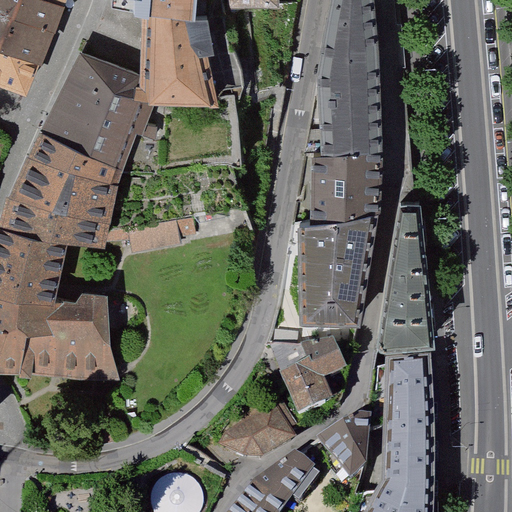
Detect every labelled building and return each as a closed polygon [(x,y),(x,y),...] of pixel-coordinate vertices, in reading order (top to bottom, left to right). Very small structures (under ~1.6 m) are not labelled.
[(0,0),(0,17),(49,38),(59,11),(29,0),(0,0)] [(63,0),(29,0),(59,11),(63,0)] [(145,20),(198,23),(199,0),(104,0),(105,3),(112,4),(111,15),(145,20)] [(330,0),(329,11),(346,11),(380,8),(379,0),(330,0)] [(346,11),(346,76),(380,75),(380,8),(346,11)] [(329,11),(317,74),(322,153),(345,152),(346,76),(346,11),(329,11)] [(0,17),(0,57),(37,71),(49,38),(0,17)] [(145,20),(143,79),(142,105),(155,105),(210,104),(210,107),(217,106),(208,57),(215,55),(209,20),(198,23),(145,20)] [(79,55),(40,138),(120,176),(133,138),(153,147),(153,133),(143,130),(155,105),(142,105),(143,79),(79,55)] [(0,93),(25,104),(37,71),(0,57),(0,93)] [(346,76),(345,152),(382,149),(381,116),(380,75),(346,76)] [(114,188),(120,176),(40,138),(28,159),(114,188)] [(336,152),(336,209),(382,207),(382,149),(345,152),(336,152)] [(322,153),(312,153),(312,210),(336,209),(336,152),(322,153)] [(26,159),(8,201),(105,228),(114,188),(28,159),(26,159)] [(6,200),(0,223),(0,232),(67,246),(100,252),(105,228),(8,201),(6,200)] [(404,204),(383,345),(441,344),(427,203),(421,203),(404,204)] [(336,209),(334,329),(364,328),(382,207),(336,209)] [(334,329),(336,209),(312,210),(291,215),(293,329),(334,329)] [(0,299),(52,305),(67,246),(0,232),(0,299)] [(75,306),(52,305),(50,339),(22,339),(18,378),(18,381),(120,384),(110,347),(107,298),(81,297),(75,306)] [(0,377),(18,378),(22,339),(50,339),(52,305),(0,299),(0,377)] [(354,381),(339,348),(274,355),(304,427),(342,414),(337,404),(342,403),(336,388),(354,381)] [(432,369),(386,374),(385,476),(372,511),(431,511),(434,472),(432,369)] [(265,460),(297,438),(293,431),(299,428),(284,402),(277,406),(276,403),(225,432),(219,445),(246,459),(265,460)] [(366,464),(372,417),(363,416),(324,441),(352,478),(366,464)] [(280,511),(313,467),(301,455),(257,489),(237,511),(280,511)]
